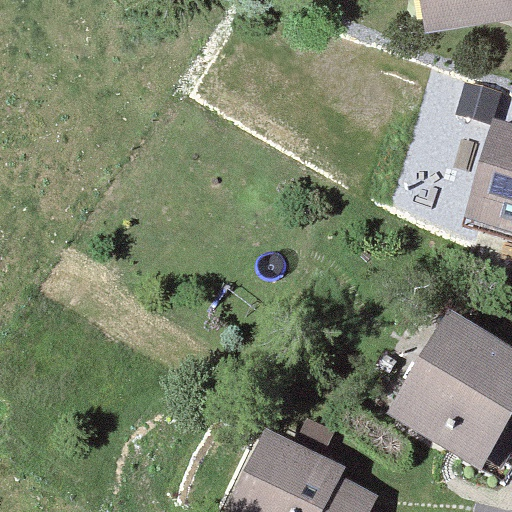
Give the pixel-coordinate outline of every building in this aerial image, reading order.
[(511,0),(428,0),(432,21),(511,9),(511,0)] [(482,238),(511,245),(511,136),(509,136),(482,238)] [(389,426),(492,480),(511,441),(511,366),(440,329),(389,426)] [(319,419),(308,443),(345,460),(356,436),(319,419)] [(235,511),(375,511),(378,505),(317,480),(328,455),(294,441),(284,465),(260,455),(235,511)]
